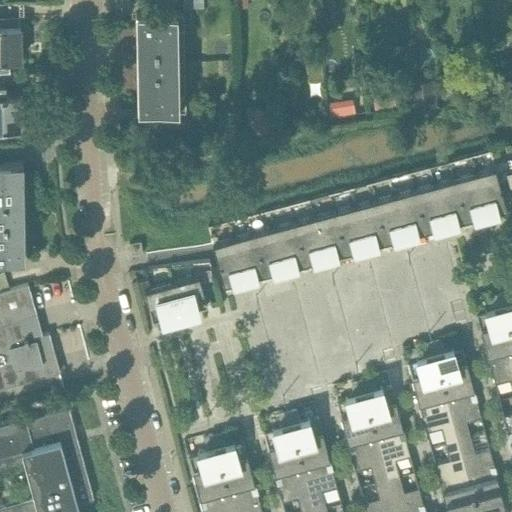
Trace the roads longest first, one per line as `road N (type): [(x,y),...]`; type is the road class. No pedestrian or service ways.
road 1 (track): [(511,119),(371,128),(91,176)]
road 2 (residential): [(169,511),(98,235)]
road 3 (residential): [(91,176),(88,0)]
